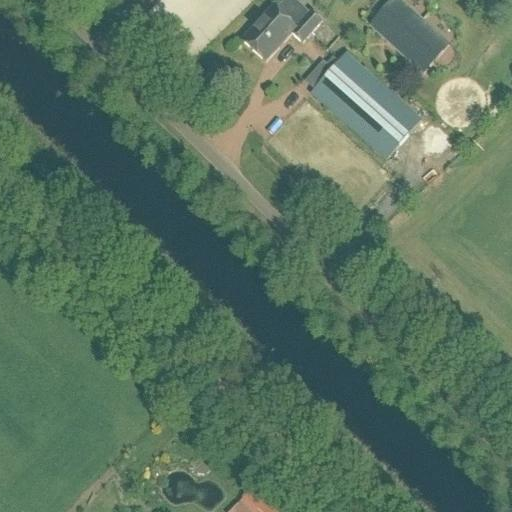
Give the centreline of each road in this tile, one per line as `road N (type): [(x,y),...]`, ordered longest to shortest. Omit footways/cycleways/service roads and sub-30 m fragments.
road 1 (unclassified): [(511,454),(48,0)]
road 2 (track): [(0,172),(342,511)]
